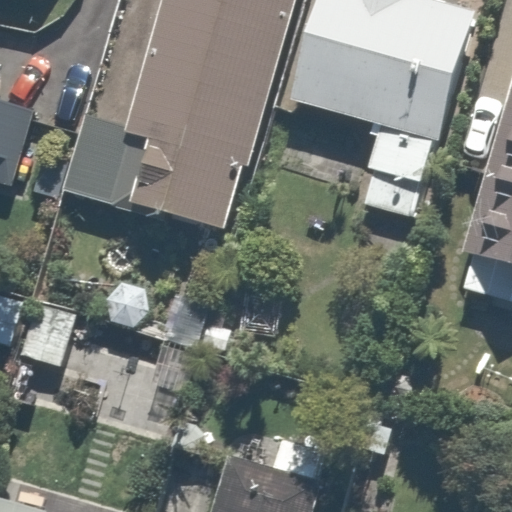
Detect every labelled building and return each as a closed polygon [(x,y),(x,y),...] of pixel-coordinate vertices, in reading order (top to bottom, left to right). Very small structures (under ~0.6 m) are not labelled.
[(41,0),(6,0),(30,16),(41,0)] [(310,0),(175,0),(135,136),(99,126),(76,202),(236,250),(310,0)] [(440,0),(336,0),(305,112),(392,136),(370,212),(426,228),(449,146),(466,151),(502,24),(439,6),(440,0)] [(39,103),(0,93),(0,180),(18,185),(39,103)] [(511,196),(491,270),(511,276),(511,196)] [(345,511),(349,502),(234,466),(219,511),(345,511)]
